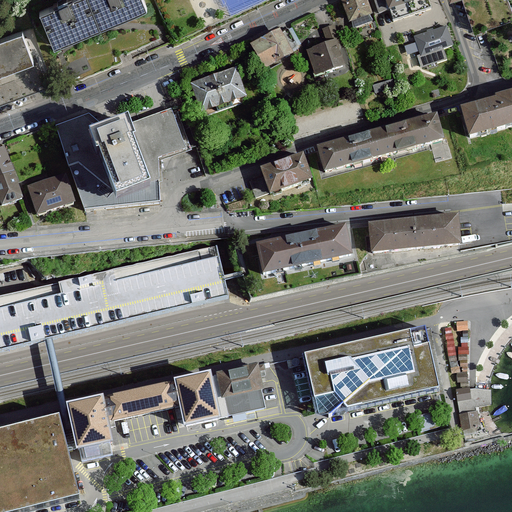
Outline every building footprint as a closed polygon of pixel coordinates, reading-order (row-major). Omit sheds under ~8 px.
[(54,0),(37,6),(51,46),(142,13),(137,0),(54,0)] [(339,0),(350,30),(373,21),(365,0),(339,0)] [(382,0),(386,11),(421,0),(382,0)] [(339,42),(335,27),(322,30),(327,46),(335,43),(339,42)] [(447,27),(414,38),(422,60),(454,50),(447,27)] [(261,71),(299,49),(288,31),(282,35),(279,29),(247,47),(261,71)] [(0,43),(0,72),(33,60),(23,34),(0,43)] [(335,43),(308,52),(316,78),(344,68),(335,43)] [(244,100),(234,69),(187,84),(197,115),(244,100)] [(511,94),(456,110),(464,139),(511,126),(511,94)] [(158,163),(192,149),(179,117),(185,112),(183,103),(170,109),(123,127),(143,190),(157,183),(158,163)] [(435,115),(313,149),(321,178),(443,144),(435,115)] [(143,190),(123,127),(88,138),(108,201),(143,190)] [(4,147),(0,148),(0,177),(13,173),(4,147)] [(252,183),(258,200),(311,182),(302,155),(258,169),(261,180),(252,183)] [(0,208),(23,200),(13,173),(0,177),(0,208)] [(72,207),(63,175),(27,186),(36,217),(72,207)] [(458,246),(455,216),(366,225),(369,255),(458,246)] [(258,277),(349,257),(342,227),(251,247),(258,277)] [(0,352),(48,341),(229,299),(218,251),(0,301),(0,352)] [(438,391),(423,329),(304,357),(319,419),(438,391)] [(462,385),(478,384),(477,368),(471,369),(469,341),(457,341),(456,333),(448,334),(450,362),(460,361),(462,385)] [(255,368),(69,410),(74,435),(81,463),(113,456),(106,421),(181,404),(186,427),(264,409),(255,368)] [(470,390),(456,391),(457,405),(472,402),(470,390)] [(472,402),(457,405),(460,417),(474,414),(472,402)] [(440,427),(436,412),(416,417),(420,433),(440,427)] [(474,414),(460,417),(463,431),(478,428),(474,414)] [(59,420),(0,435),(0,511),(16,511),(78,497),(64,438),(59,420)]
